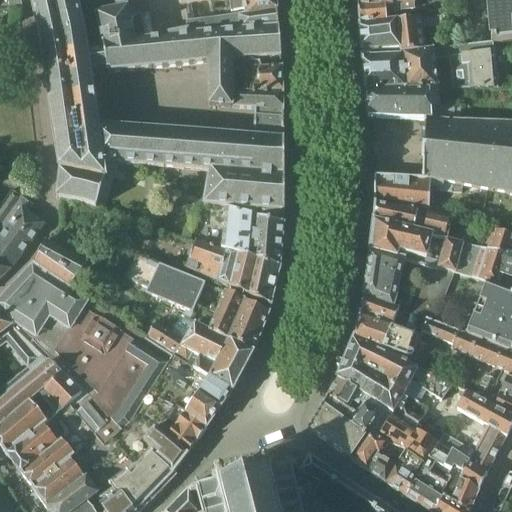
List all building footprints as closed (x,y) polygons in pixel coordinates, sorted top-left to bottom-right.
[(0,0),(0,9),(23,11),(20,0),(0,0)] [(114,6),(114,7),(115,7),(114,0),(31,0),(37,28),(80,20),(80,21),(82,20),(77,0),(80,0),(84,13),(114,6)] [(114,0),(115,7),(127,4),(130,18),(141,16),(137,0),(114,0)] [(276,13),(274,0),(228,0),(229,1),(228,2),(230,16),(243,14),(244,18),(276,13)] [(412,3),(412,0),(356,0),(358,11),(393,7),(393,14),(424,10),(425,16),(430,15),(431,19),(443,17),(442,0),(412,3)] [(511,0),(486,0),(490,43),(492,43),(492,44),(511,42),(511,0)] [(85,36),(82,20),(80,21),(80,20),(37,28),(41,44),(50,109),(59,171),(56,200),(62,201),(95,208),(104,183),(107,184),(105,170),(103,170),(102,165),(207,174),(201,209),(223,211),(283,226),(281,94),(253,93),(253,103),(247,103),(246,110),(253,111),(253,138),(98,126),(91,73),(105,71),(105,76),(206,65),(207,109),(233,111),(233,110),(231,110),(230,65),(235,64),(235,63),(244,63),(280,60),(277,31),(186,36),(187,37),(146,41),(145,34),(141,16),(130,18),(127,4),(115,7),(114,7),(115,11),(93,16),(101,52),(88,54),(85,36)] [(359,27),(431,19),(430,15),(425,16),(424,10),(393,14),(393,7),(358,11),(359,27)] [(276,13),(244,18),(185,26),(186,36),(277,31),(276,13)] [(150,33),(146,15),(141,16),(145,34),(150,33)] [(443,17),(431,19),(359,27),(362,53),(422,48),(421,29),(444,26),(443,17)] [(493,51),(492,44),(492,43),(490,43),(433,51),(433,50),(430,50),(430,51),(362,58),(365,90),(438,89),(434,62),(449,60),(451,92),(494,90),(495,92),(497,92),(494,51),(493,51)] [(281,94),(281,69),(280,60),(244,63),(244,94),(235,94),(235,64),(230,65),(231,110),(233,110),(246,110),(247,103),(253,103),(253,93),(281,94)] [(439,92),(438,89),(365,90),(368,120),(423,120),(460,123),(460,108),(454,108),(439,107),(439,92)] [(511,124),(460,123),(423,120),(422,178),(377,177),(375,177),(375,207),(416,216),(417,214),(427,215),(430,188),(436,189),(436,193),(451,194),(451,186),(511,197),(511,124)] [(12,192),(0,208),(0,225),(20,198),(12,192)] [(375,207),(373,223),(431,239),(432,239),(443,241),(448,220),(427,215),(423,230),(413,229),(416,216),(375,207)] [(0,282),(5,277),(11,271),(24,253),(25,253),(27,252),(26,251),(30,245),(31,245),(32,244),(32,243),(37,236),(38,236),(39,234),(38,234),(44,226),(20,209),(0,236),(0,282)] [(283,226),(223,211),(220,251),(279,270),(283,226)] [(431,239),(373,223),(371,253),(405,262),(405,260),(397,258),(398,254),(426,260),(432,239),(431,239)] [(482,251),(473,280),(476,281),(484,284),(499,290),(504,273),(511,275),(511,236),(482,228),(478,241),(481,241),(478,250),(482,251)] [(455,243),(470,247),(471,240),(456,236),(455,243)] [(444,241),(436,271),(453,275),(473,280),(482,251),(478,250),(470,247),(455,243),(444,241)] [(269,312),(279,270),(220,251),(195,242),(184,270),(247,298),(246,302),(269,312)] [(84,268),(51,247),(46,245),(45,244),(33,267),(69,289),(75,281),(80,273),(84,268)] [(405,262),(371,253),(365,298),(394,308),(399,290),(398,290),(405,262)] [(145,296),(191,315),(204,284),(181,275),(137,256),(125,279),(147,290),(145,296)] [(438,263),(426,260),(424,268),(436,271),(438,263)] [(66,332),(87,302),(69,289),(33,267),(0,301),(0,311),(30,343),(45,320),(66,332)] [(434,323),(453,275),(436,271),(436,272),(429,270),(412,315),(425,320),(434,323)] [(511,275),(504,273),(499,290),(511,294),(511,275)] [(511,294),(499,290),(484,284),(464,336),(485,345),(484,347),(511,357),(511,294)] [(269,312),(246,302),(224,293),(214,316),(235,325),(234,327),(258,338),(269,312)] [(365,298),(360,317),(392,327),(398,310),(394,308),(365,298)] [(184,416),(199,394),(193,390),(203,376),(179,361),(145,340),(146,338),(87,302),(66,332),(45,320),(30,343),(47,361),(62,377),(80,396),(58,412),(42,395),(29,404),(46,427),(8,458),(14,466),(21,475),(60,444),(74,461),(70,464),(84,483),(97,498),(86,506),(90,511),(102,511),(100,509),(117,493),(110,483),(121,475),(123,478),(147,451),(149,454),(151,451),(140,443),(150,429),(165,441),(175,428),(184,416)] [(0,429),(29,404),(42,395),(62,377),(47,361),(30,343),(0,311),(0,429)] [(413,333),(419,318),(410,315),(404,329),(413,333)] [(214,316),(207,330),(207,332),(252,354),(258,338),(234,327),(235,325),(214,316)] [(252,354),(207,332),(207,330),(181,317),(172,333),(155,324),(146,338),(145,340),(179,361),(203,376),(231,394),(252,354)] [(359,319),(359,322),(397,335),(397,334),(418,343),(419,340),(421,337),(413,333),(404,329),(399,327),(397,329),(392,327),(360,317),(359,319)] [(434,323),(425,320),(424,322),(425,322),(421,333),(442,343),(453,347),(451,352),(473,361),(488,368),(500,373),(499,376),(508,379),(511,373),(511,357),(484,347),(485,345),(464,336),(434,323)] [(353,339),(353,340),(397,361),(408,366),(411,359),(418,343),(397,334),(397,335),(359,322),(354,339),(353,339)] [(446,384),(408,366),(397,361),(353,340),(344,364),(345,364),(404,396),(418,403),(424,392),(431,395),(433,392),(439,396),(446,384)] [(418,343),(411,359),(418,363),(425,346),(418,343)] [(399,405),(404,396),(345,364),(337,382),(384,411),(381,415),(385,418),(388,414),(392,416),(415,430),(426,412),(425,412),(420,419),(399,405)] [(193,390),(199,394),(221,409),(231,394),(203,376),(193,390)] [(499,376),(496,382),(493,391),(511,398),(511,381),(508,379),(499,376)] [(80,396),(62,377),(42,395),(58,412),(80,396)] [(496,382),(484,377),(476,397),(477,398),(476,398),(487,404),(493,391),(496,382)] [(384,411),(337,382),(327,400),(350,415),(355,409),(357,411),(359,408),(378,420),(381,415),(384,411)] [(511,398),(493,391),(487,404),(511,419),(511,398)] [(511,426),(511,419),(487,404),(476,398),(477,398),(476,397),(466,392),(456,410),(484,426),(506,439),(511,426)] [(206,431),(221,409),(199,394),(184,416),(206,431)] [(350,415),(327,400),(308,432),(350,462),(370,434),(371,435),(381,422),(378,420),(359,408),(357,411),(355,409),(350,415)] [(0,447),(8,458),(46,427),(29,404),(0,429),(0,447)] [(486,477),(506,439),(484,426),(476,442),(426,412),(415,430),(438,446),(439,446),(451,453),(450,454),(486,477)] [(438,446),(415,430),(392,416),(388,414),(385,418),(381,415),(378,420),(381,422),(371,435),(377,438),(390,445),(393,447),(407,452),(427,466),(429,463),(435,454),(432,452),(438,446)] [(206,431),(184,416),(175,428),(196,445),(206,431)] [(175,428),(165,441),(186,457),(196,445),(175,428)] [(186,457),(165,441),(150,429),(140,443),(151,451),(149,454),(172,476),(175,472),(182,463),(186,457)] [(380,460),(390,445),(377,438),(371,435),(370,434),(350,462),(357,467),(366,473),(377,458),(380,460)] [(33,492),(70,464),(74,461),(60,444),(21,475),(33,492)] [(396,469),(407,452),(393,447),(390,445),(380,460),(377,458),(366,473),(385,485),(395,468),(396,469)] [(137,511),(172,476),(149,454),(147,451),(123,478),(121,475),(110,483),(117,493),(132,511),(137,511)] [(406,499),(427,466),(407,452),(396,469),(395,468),(385,485),(406,499)] [(486,477),(450,454),(446,461),(435,454),(429,463),(434,466),(451,474),(450,476),(454,478),(456,475),(470,483),(468,486),(478,492),(486,477)] [(324,500),(337,480),(308,460),(307,462),(308,463),(302,473),(313,478),(317,484),(321,491),(323,495),(324,500)] [(301,511),(293,476),(302,476),(302,473),(297,470),(296,467),(290,468),(288,462),(284,463),(285,470),(270,473),(269,470),(266,468),(261,469),(259,472),(260,476),(255,477),(252,481),(234,485),(230,483),(226,484),(225,480),(222,478),(217,479),(214,483),(215,487),(199,490),(198,484),(194,485),(195,491),(200,511),(301,511)] [(429,463),(427,466),(406,499),(427,511),(440,511),(446,502),(444,501),(446,498),(449,492),(451,488),(450,487),(454,478),(450,476),(444,484),(429,475),(434,466),(429,463)] [(47,511),(84,483),(70,464),(33,492),(46,511),(47,511)] [(456,475),(454,478),(450,487),(451,488),(449,492),(458,498),(460,495),(467,499),(466,502),(473,506),(478,492),(468,486),(470,483),(456,475)] [(331,511),(336,511),(351,489),(337,480),(324,500),(321,505),(331,511)] [(78,511),(86,506),(97,498),(84,483),(47,511),(78,511)] [(355,511),(365,498),(351,489),(336,511),(355,511)] [(200,511),(195,491),(189,492),(189,493),(176,506),(182,511),(200,511)] [(449,492),(446,498),(463,511),(470,511),(473,506),(466,502),(467,499),(460,495),(458,498),(449,492)] [(132,511),(117,493),(100,509),(102,511),(132,511)] [(375,511),(379,506),(365,498),(355,511),(375,511)] [(446,502),(440,511),(463,511),(446,498),(444,501),(446,502)]
